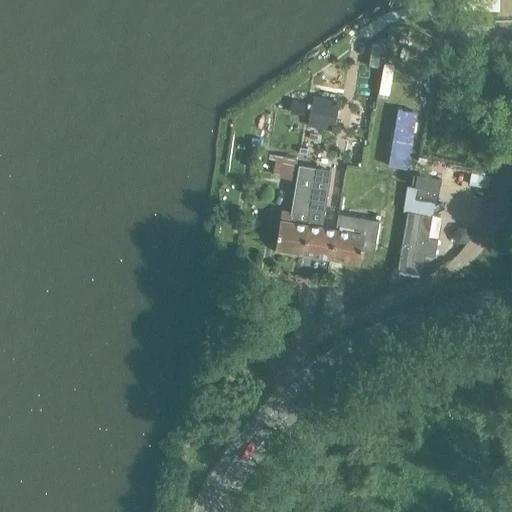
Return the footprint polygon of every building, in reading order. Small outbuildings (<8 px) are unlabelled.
[(328,91),(315,88),(307,126),(334,131),(340,101),(326,98),(328,91)] [(305,102),(291,100),(290,110),(304,113),(305,102)] [(271,153),(270,159),(276,160),(273,176),(295,180),(298,163),(299,159),(271,153)] [(303,252),(308,224),(312,202),(309,201),(314,166),(298,163),(295,180),(288,221),(278,219),(273,247),(303,252)] [(312,202),(308,224),(303,252),(330,257),(335,229),(319,226),(329,168),(314,166),(309,201),(312,202)] [(443,177),(418,173),(416,184),(441,188),(443,177)] [(488,183),(468,179),(466,191),(485,195),(488,183)] [(464,201),(405,190),(386,285),(398,287),(455,251),(464,201)] [(353,232),(335,229),(330,257),(359,262),(365,226),(355,224),(353,232)]
